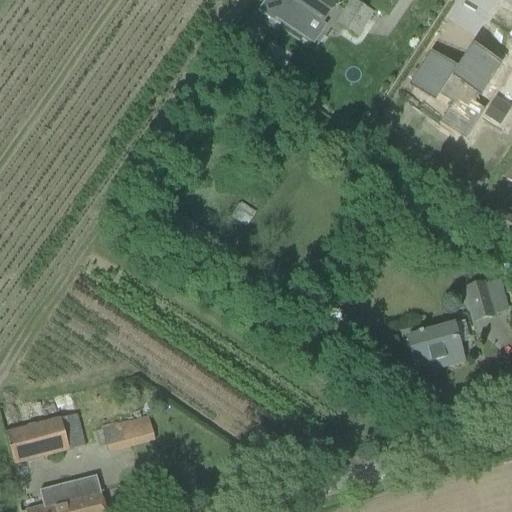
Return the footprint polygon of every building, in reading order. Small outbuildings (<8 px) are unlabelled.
[(268,0),(259,14),(273,24),(287,2),(322,25),(338,0),(268,0)] [(351,0),(349,0),(335,24),(358,39),(374,14),(351,0)] [(455,74),(430,58),(410,88),(433,103),(438,96),(453,106),(445,118),(457,126),(452,132),(464,140),(482,112),(472,106),(477,99),(497,68),(471,51),(455,74)] [(238,254),(186,219),(172,211),(156,200),(137,229),(152,240),(165,250),(217,284),(238,254)] [(231,217),(245,228),(255,214),(240,204),(231,217)] [(511,219),(507,216),(499,230),(511,238),(511,219)] [(492,315),(485,284),(465,289),(472,320),(492,315)] [(406,339),(415,370),(444,361),(446,368),(463,363),(452,326),(406,339)] [(5,435),(13,466),(84,448),(76,416),(60,420),(5,435)] [(109,425),(100,428),(108,455),(155,443),(148,417),(110,427),(109,425)] [(26,511),(104,511),(96,478),(39,492),(43,508),(26,511)]
